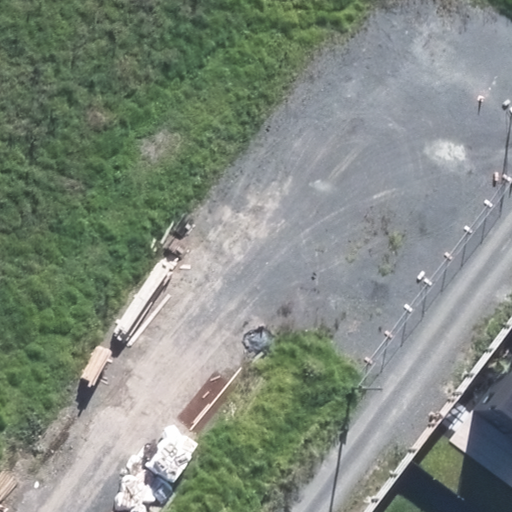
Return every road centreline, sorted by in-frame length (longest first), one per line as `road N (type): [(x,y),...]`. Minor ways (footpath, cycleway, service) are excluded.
road 1 (track): [(48,511),(281,182),(380,134),(456,122),(511,137)]
road 2 (track): [(287,511),(511,207)]
